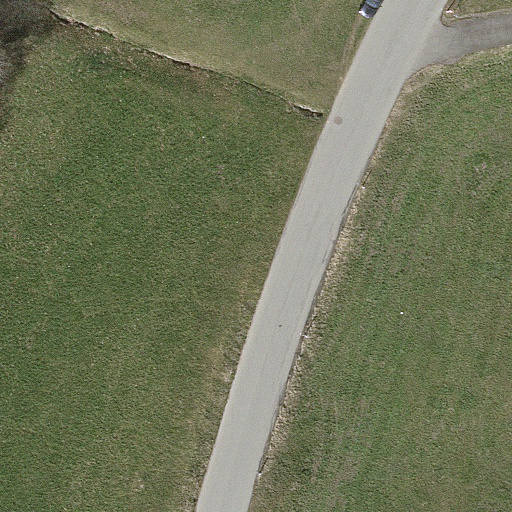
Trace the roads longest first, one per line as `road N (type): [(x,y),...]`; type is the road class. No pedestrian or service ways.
road 1 (residential): [(227,511),(288,303),(420,0)]
road 2 (track): [(393,51),(511,28)]
